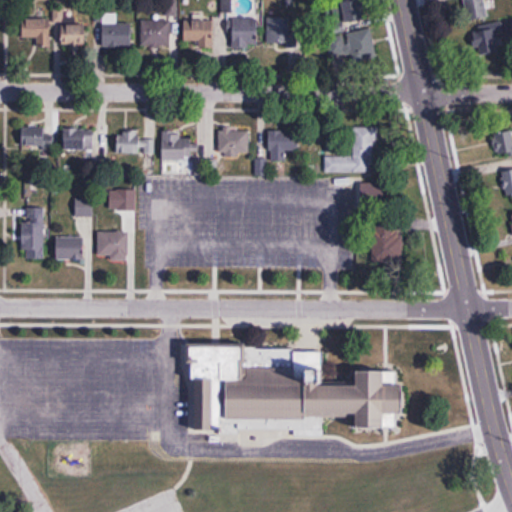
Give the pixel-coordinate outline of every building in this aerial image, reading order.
[(488,16),(484,0),(467,0),(472,20),(488,16)] [(343,2),(345,23),(355,22),(352,1),(343,2)] [(117,14),(103,14),(103,46),(133,46),(133,23),(117,23),(117,14)] [(51,16),(23,16),(23,38),(40,38),(40,47),(51,47),(51,16)] [(268,16),(268,49),(288,49),(288,60),(299,60),(299,29),(291,29),(291,16),(268,16)] [(233,48),(258,48),(258,19),(233,19),(233,48)] [(87,47),(87,20),(62,20),(62,47),(87,47)] [(185,20),(185,41),(213,41),(213,20),(185,20)] [(142,46),(171,46),(171,21),(142,21),(142,46)] [(473,26),(476,54),(504,51),(501,23),(473,26)] [(349,33),(355,62),(377,57),(371,29),(349,33)] [(328,36),(330,56),(347,54),(345,34),(328,36)] [(378,173),(378,127),(353,127),(353,156),(326,156),(326,173),(378,173)] [(53,129),(21,129),(21,148),(53,148),(53,129)] [(94,150),(94,129),(64,129),(64,150),(94,150)] [(250,130),(219,130),(220,156),(250,156),(250,130)] [(270,161),(287,161),(287,151),(300,151),(300,130),(270,130),(270,161)] [(495,157),(511,156),(511,130),(493,132),(495,157)] [(154,138),(140,138),(140,131),(117,131),(117,155),(154,155),(154,138)] [(163,160),(194,160),(194,134),(163,134),(163,160)] [(505,197),(511,195),(511,170),(501,173),(505,197)] [(361,182),(361,209),(386,209),(386,182),(361,182)] [(76,217),(93,217),(93,199),(76,199),(76,217)] [(134,216),(134,204),(125,204),(125,216),(134,216)] [(44,208),(24,208),(24,259),(44,259),(44,208)] [(403,227),(374,227),(374,263),(403,263),(403,227)] [(128,260),(128,232),(99,232),(99,260),(128,260)] [(86,237),(57,237),(57,260),(86,260),(86,237)] [(398,374),(348,375),(347,389),(324,389),(324,353),(240,352),(239,356),(186,355),(184,388),(194,388),(193,441),(224,442),(224,434),(294,433),(293,428),(355,428),(356,441),(379,440),(379,435),(397,435),(397,426),(403,423),(403,392),(398,392),(398,374)]
